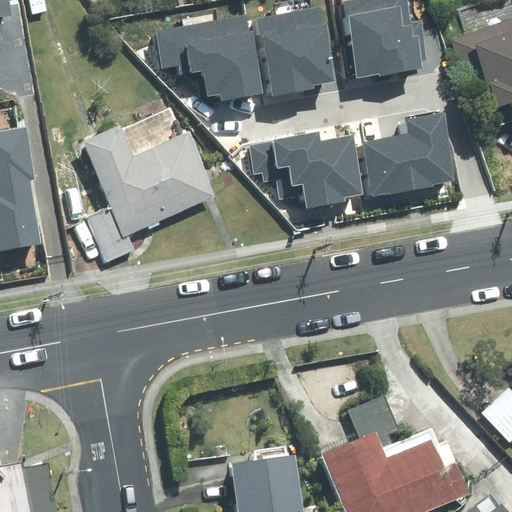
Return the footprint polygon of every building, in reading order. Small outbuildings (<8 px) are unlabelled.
[(0,0),(0,38),(2,38),(0,24),(0,17),(12,16),(9,0),(0,0)] [(409,23),(405,0),(349,0),(360,70),(378,68),(379,71),(420,65),(420,62),(427,61),(421,21),(409,23)] [(467,36),(453,40),(481,130),(511,120),(511,0),(490,0),(459,10),(467,36)] [(330,82),(318,8),(262,18),(274,91),(330,82)] [(256,91),(242,16),(155,31),(162,69),(180,65),(181,74),(206,70),(210,92),(223,90),(224,97),(256,91)] [(119,126),(83,141),(111,208),(123,237),(128,235),(216,198),(189,133),(183,136),(171,108),(120,129),(119,126)] [(373,192),(452,178),(442,116),(409,121),(411,133),(364,141),(373,192)] [(0,250),(41,244),(30,180),(34,179),(26,128),(0,132),(0,250)] [(342,196),(360,193),(350,137),(320,142),(319,133),(250,145),(255,173),(263,171),(265,182),(276,180),(280,199),(305,195),(307,208),(343,201),(342,196)] [(128,235),(123,237),(111,208),(87,218),(106,262),(135,250),(128,235)] [(511,391),(509,388),(482,413),(509,442),(511,439),(511,391)] [(399,430),(385,397),(349,412),(361,440),(324,455),(347,511),(423,511),(469,493),(447,441),(438,445),(432,428),(392,445),(388,435),(399,430)] [(304,511),(295,454),(287,455),(286,447),(255,452),(256,460),(232,464),(239,511),(304,511)] [(52,511),(45,465),(23,469),(22,464),(0,467),(0,511),(52,511)]
